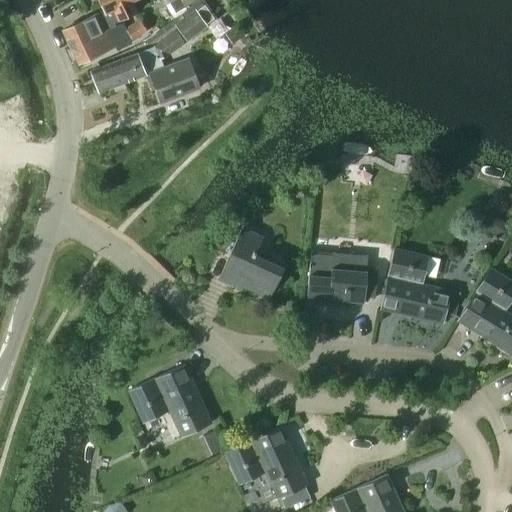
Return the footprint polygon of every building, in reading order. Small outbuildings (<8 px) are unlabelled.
[(70,47),(114,24),(114,23),(136,13),(131,3),(136,0),(98,0),(104,10),(62,30),(70,47)] [(171,0),(163,5),(172,20),(187,9),(181,0),(171,0)] [(207,26),(194,8),(173,23),(186,41),(207,26)] [(133,41),(147,31),(138,18),(124,28),(133,41)] [(236,23),(223,33),(231,45),(244,36),(236,23)] [(120,36),(114,24),(70,47),(78,63),(114,46),(112,40),(120,36)] [(136,52),(115,61),(123,83),(145,75),(151,90),(155,88),(160,101),(198,86),(187,58),(162,68),(158,58),(166,56),(185,43),(174,28),(157,41),(158,42),(153,46),(137,52),(136,52)] [(115,61),(89,70),(90,72),(98,93),(113,87),(115,93),(125,89),(123,83),(115,61)] [(511,227),(490,213),(482,226),(505,241),(511,229),(511,227)] [(240,286),(268,298),(283,267),(255,254),(263,236),(240,226),(216,279),(239,289),(240,286)] [(458,293),(449,291),(449,290),(421,283),(427,255),(393,247),(378,310),(441,324),(443,316),(452,319),(458,293)] [(308,274),(306,302),(344,306),(345,301),(362,303),(363,297),(374,298),(376,272),(366,271),(367,257),(332,254),(332,256),(310,254),(308,274)] [(511,298),(511,281),(490,267),(456,322),(511,355),(511,352),(511,315),(504,311),(511,298)] [(211,422),(185,364),(127,390),(142,422),(168,411),(179,437),(211,422)] [(281,425),(223,452),(238,484),(264,472),(276,498),(307,484),(281,425)] [(215,431),(198,438),(206,456),(223,449),(220,443),(215,431)] [(404,511),(387,473),(329,499),(334,511),(404,511)]
